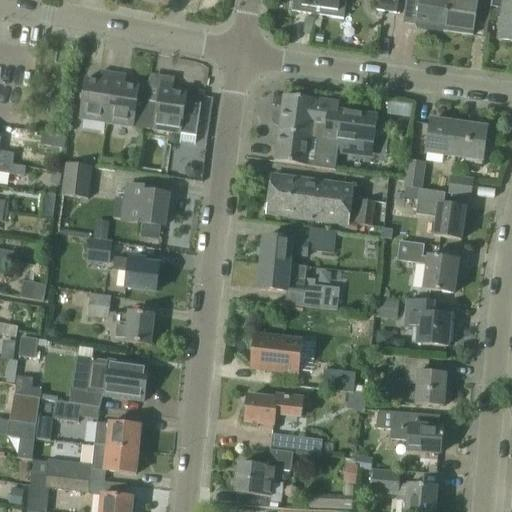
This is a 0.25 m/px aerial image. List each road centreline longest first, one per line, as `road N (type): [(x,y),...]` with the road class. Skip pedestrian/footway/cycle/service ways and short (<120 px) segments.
road 1 (residential): [(181,511),(239,58)]
road 2 (residential): [(483,511),(511,230)]
road 3 (residential): [(511,101),(239,58)]
road 4 (residential): [(239,58),(0,6)]
